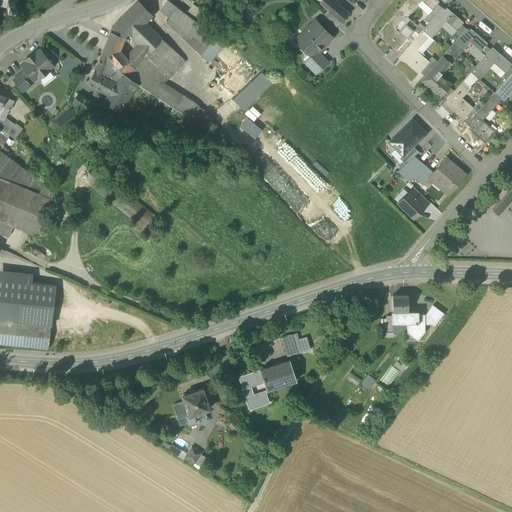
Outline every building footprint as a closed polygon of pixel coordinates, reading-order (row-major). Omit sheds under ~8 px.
[(0,0),(0,6),(6,8),(6,9),(14,10),(15,2),(8,1),(7,0),(0,0)] [(335,0),(320,0),(320,1),(328,9),(339,21),(347,12),(337,4),(337,2),(335,0)] [(405,0),(398,9),(405,15),(407,17),(422,0),(432,9),(437,3),(439,1),(437,0),(405,0)] [(138,1),(112,27),(110,32),(120,36),(122,29),(132,39),(146,24),(146,23),(153,16),(138,1)] [(177,8),(168,1),(161,11),(169,18),(177,8)] [(432,9),(430,12),(435,16),(442,7),(437,3),(432,9)] [(193,5),(186,14),(186,15),(195,21),(202,12),(193,5)] [(435,16),(422,30),(431,38),(446,21),(456,30),(461,25),(463,22),(446,7),(444,9),(442,7),(435,16)] [(169,18),(166,22),(199,54),(207,58),(219,44),(186,15),(186,14),(177,8),(169,18)] [(328,9),(324,14),(335,25),(339,21),(328,9)] [(398,9),(378,31),(382,35),(381,37),(396,51),(398,49),(405,40),(407,39),(394,27),(405,15),(398,9)] [(315,19),(302,32),(302,42),(300,44),(311,55),(311,56),(317,51),(332,36),(315,19)] [(162,40),(146,24),(132,39),(138,45),(128,55),(139,65),(146,58),(162,40)] [(456,30),(454,33),(459,37),(466,29),(461,25),(456,30)] [(468,31),(466,29),(459,37),(446,51),(455,59),(470,42),(480,51),(485,45),(487,43),(470,29),(468,31)] [(128,55),(124,59),(117,52),(123,37),(120,36),(110,32),(102,51),(103,51),(118,69),(119,68),(122,72),(128,77),(139,65),(128,55)] [(429,62),(417,51),(427,39),(420,33),(410,44),(402,53),(401,55),(404,58),(403,60),(418,74),(427,64),(429,62)] [(162,40),(146,58),(166,77),(182,60),(162,40)] [(405,40),(398,49),(402,53),(410,44),(405,40)] [(480,51),(478,54),(483,58),(490,50),(485,45),(480,51)] [(493,52),(490,50),(483,58),(470,73),(477,79),(479,80),(494,63),(505,72),(510,66),(511,64),(495,50),(493,52)] [(30,59),(29,60),(21,66),(34,81),(39,77),(40,79),(49,72),(47,70),(52,67),(40,51),(34,56),(33,57),(32,59),(30,59)] [(118,69),(103,51),(100,58),(107,64),(121,79),(123,74),(118,69)] [(317,51),(311,56),(311,55),(305,61),(316,73),(328,62),(317,51)] [(451,85),(439,74),(449,62),(442,56),(432,68),(425,76),(423,78),(427,82),(425,84),(440,97),(442,96),(449,87),(451,85)] [(107,64),(100,58),(95,70),(87,84),(108,95),(115,88),(116,85),(100,75),(107,64)] [(166,77),(146,58),(139,65),(128,77),(144,90),(145,90),(153,96),(192,121),(192,120),(198,123),(206,114),(159,85),(166,77)] [(465,67),(470,71),(475,65),(470,61),(465,67)] [(427,64),(420,72),(425,76),(432,68),(427,64)] [(505,72),(502,75),(507,79),(511,73),(511,68),(510,66),(505,72)] [(447,100),(445,102),(448,105),(447,107),(462,121),(472,110),(473,108),(462,98),(472,87),(471,86),(477,79),(470,73),(454,91),(447,100)] [(511,73),(507,79),(494,94),(502,100),(504,102),(511,91),(511,73)] [(128,77),(123,74),(121,79),(116,85),(115,88),(130,96),(126,102),(133,106),(144,90),(128,77)] [(30,86),(21,75),(13,82),(22,93),(30,86)] [(233,103),(243,113),(271,85),(261,75),(233,103)] [(449,87),(442,96),(447,100),(454,91),(449,87)] [(115,88),(108,95),(103,103),(118,113),(126,102),(130,96),(115,88)] [(93,105),(78,94),(72,103),(87,114),(93,105)] [(469,123),(467,125),(471,128),(469,130),(485,144),(494,133),(495,132),(483,122),(502,100),(494,94),(476,115),(469,123)] [(14,101),(5,98),(1,107),(9,110),(14,101)] [(476,115),(472,110),(464,119),(469,123),(476,115)] [(239,128),(255,140),(262,130),(246,119),(239,128)] [(426,134),(412,120),(389,142),(403,156),(413,146),(426,134)] [(12,124),(9,130),(2,127),(0,132),(0,143),(5,145),(9,135),(17,139),(22,128),(12,124)] [(494,133),(486,142),(491,146),(498,137),(494,133)] [(418,152),(413,146),(403,156),(400,159),(405,164),(414,156),(418,152)] [(0,151),(0,233),(8,237),(13,226),(36,236),(54,192),(0,151)] [(405,164),(398,171),(409,182),(414,176),(423,184),(429,178),(433,172),(414,156),(405,164)] [(433,172),(429,178),(441,188),(440,189),(448,195),(465,175),(457,169),(456,170),(444,159),(433,172)] [(157,217),(94,166),(84,178),(147,230),(157,217)] [(424,206),(413,197),(418,192),(413,186),(408,191),(397,203),(413,218),(425,207),(424,206)] [(511,188),(492,210),(498,216),(511,200),(511,188)] [(428,202),(418,192),(413,197),(424,206),(428,202)] [(0,320),(50,325),(55,285),(31,283),(32,274),(0,270),(0,320)] [(408,312),(407,295),(392,295),(392,312),(408,312)] [(432,305),(425,316),(425,325),(430,325),(433,327),(444,314),(432,305)] [(392,312),(391,312),(391,316),(391,324),(393,324),(405,324),(407,324),(418,324),(418,315),(418,311),(417,311),(408,312),(392,312)] [(425,316),(425,314),(418,315),(418,324),(407,324),(407,333),(416,333),(421,337),(425,332),(425,325),(425,316)] [(0,344),(48,349),(50,325),(0,320),(0,344)] [(404,325),(405,324),(393,324),(393,332),(400,332),(404,325)] [(295,340),(283,344),(287,357),(299,353),(295,340)] [(288,360),(260,369),(260,370),(267,391),(266,387),(283,382),(284,384),(296,381),(289,360),(288,360)] [(389,385),(400,371),(393,366),(382,379),(389,385)] [(260,370),(239,376),(238,376),(253,424),(276,417),(267,391),(260,370)] [(347,378),(358,384),(361,378),(350,373),(347,378)] [(368,374),(361,383),(368,388),(375,379),(368,374)] [(202,388),(186,393),(184,393),(182,394),(181,396),(181,398),(183,399),(188,414),(185,415),(189,425),(199,421),(198,418),(206,415),(204,410),(209,408),(208,405),(208,404),(208,402),(207,400),(206,399),(202,388)] [(181,450),(172,445),(169,449),(178,455),(181,450)] [(201,453),(191,446),(183,458),(192,464),(193,462),(195,462),(201,453)]
